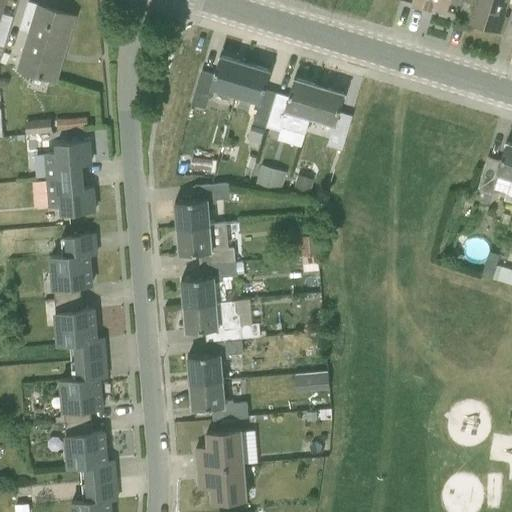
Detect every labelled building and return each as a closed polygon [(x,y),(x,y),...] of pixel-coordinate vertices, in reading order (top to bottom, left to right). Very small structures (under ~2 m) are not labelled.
[(16,66),(56,78),(75,13),(31,0),(29,0),(21,26),(27,29),(16,66)] [(424,4),(446,10),(449,0),(412,0),(411,4),(423,7),(424,4)] [(511,0),(474,0),(468,21),(502,32),(508,14),(505,13),(509,0),(511,1),(511,0)] [(235,92),(245,61),(220,53),(214,72),(202,69),(192,101),(206,105),(210,92),(213,93),(215,86),(235,92)] [(235,92),(256,98),(254,106),(257,107),(253,120),(254,121),(253,124),(251,124),(247,137),(250,137),(248,143),(259,147),(265,127),(263,126),(264,123),(266,124),(276,90),(265,86),(270,68),(245,61),(235,92)] [(309,114),(319,83),(294,75),(289,93),(276,90),(266,124),(280,128),(282,123),(305,130),(309,114)] [(309,114),(330,120),(328,128),(331,129),(327,142),(342,147),(352,113),(339,109),(344,91),(319,83),(309,114)] [(58,125),(87,124),(87,115),(58,116),(58,125)] [(25,132),(52,129),(51,116),(24,118),(25,132)] [(45,149),(47,176),(82,173),(81,161),(91,161),(89,138),(55,141),(55,148),(45,149)] [(511,141),(506,140),(500,158),(487,154),(474,197),(489,201),(492,192),(504,196),(503,197),(511,199),(511,141)] [(203,165),(212,168),(218,148),(208,146),(203,165)] [(281,189),(287,169),(263,161),(256,184),(281,189)] [(293,186),(310,191),(314,176),(297,171),(293,186)] [(60,210),(95,207),(93,185),(83,185),(82,173),(47,176),(49,203),(60,203),(60,210)] [(175,198),(178,223),(211,221),(209,201),(216,200),(216,197),(230,195),(229,181),(194,184),(195,197),(175,198)] [(302,253),(319,251),(316,212),(305,213),(307,231),(300,232),(302,253)] [(199,249),(200,261),(235,259),(234,245),(228,245),(226,220),(211,221),(178,223),(179,251),(199,249)] [(80,283),(92,282),(89,252),(97,251),(95,231),(62,234),(63,251),(49,252),(52,286),(54,286),(55,297),(81,295),(80,283)] [(482,272),(490,275),(494,262),(497,251),(489,249),(482,272)] [(182,275),(184,302),(217,299),(216,278),(223,277),(223,274),(236,272),(236,271),(244,271),(244,267),(252,267),(251,257),(235,259),(200,261),(201,274),(182,275)] [(490,275),(511,281),(511,267),(494,262),(490,275)] [(72,357),(105,354),(104,335),(96,336),(94,306),(82,307),(81,295),(55,297),(56,308),(54,308),(57,341),(71,340),(72,357)] [(186,328),(206,327),(207,338),(242,335),(266,333),(265,328),(260,328),(259,320),(240,322),(240,312),(235,309),(235,298),(217,299),(184,302),(186,328)] [(189,353),(191,379),(224,376),(222,355),(229,355),(229,351),(243,350),(242,335),(207,338),(207,351),(189,353)] [(60,375),(62,409),(65,409),(65,419),(91,417),(90,405),(102,405),(100,374),(107,374),(105,354),(72,357),(73,374),(60,375)] [(233,397),(226,398),(224,376),(191,379),(193,405),(212,403),(213,418),(249,415),(248,414),(258,413),(257,400),(247,400),(247,399),(234,400),(233,397)] [(27,411),(42,410),(41,398),(26,399),(26,400),(24,400),(24,410),(27,410),(27,411)] [(82,479),(115,477),(114,458),(107,458),(104,429),(92,429),(91,417),(65,419),(66,431),(64,431),(67,463),(81,463),(82,479)] [(196,445),(198,465),(245,461),(242,426),(207,429),(208,444),(196,445)] [(212,498),(248,496),(245,461),(198,465),(199,485),(211,484),(212,498)] [(111,511),(110,497),(117,496),(115,477),(82,479),(83,497),(70,497),(71,511),(111,511)] [(15,511),(30,511),(30,500),(14,502),(15,511)]
